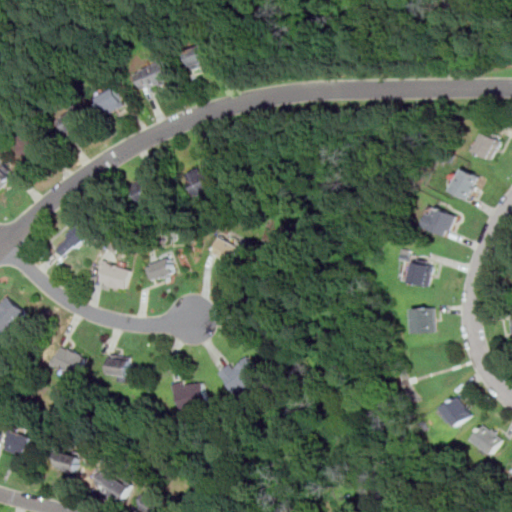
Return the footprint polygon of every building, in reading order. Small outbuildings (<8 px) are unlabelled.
[(8,51),(0,52),(0,31),(4,31),(8,51)] [(187,51),(195,70),(217,61),(209,42),(187,51)] [(173,80),(166,62),(139,73),(146,91),(173,80)] [(101,96),(111,114),(130,104),(121,86),(101,96)] [(61,117),(68,133),(91,123),(85,107),(61,117)] [(52,145),(34,126),(16,143),(34,162),(52,145)] [(477,150),(496,159),(507,137),(488,128),(477,150)] [(0,190),(20,176),(7,158),(0,163),(0,190)] [(189,174),(196,195),(228,185),(221,163),(189,174)] [(484,176),(467,166),(454,189),(472,199),(484,176)] [(164,194),(157,177),(135,186),(142,203),(164,194)] [(461,214),(435,203),(426,226),(453,236),(461,214)] [(96,230),(84,219),(58,246),(70,257),(96,230)] [(216,254),(239,263),(247,244),(223,235),(216,254)] [(156,281),(181,273),(175,255),(150,263),(156,281)] [(136,267),(108,259),(102,281),(130,289),(136,267)] [(434,285),(438,263),(417,259),(414,282),(434,285)] [(6,306),(0,302),(0,328),(10,337),(32,310),(14,296),(6,306)] [(418,332),(440,331),(440,306),(418,306),(418,332)] [(82,376),(59,364),(58,366),(54,364),(58,356),(60,357),(65,346),(71,349),(71,348),(85,355),(91,358),(82,376)] [(112,373),(115,354),(135,357),(132,376),(112,373)] [(266,375),(242,395),(223,372),(234,364),(238,369),(252,358),(266,375)] [(184,411),(176,385),(186,382),(188,388),(189,387),(188,385),(200,381),(201,383),(206,382),(212,402),(184,411)] [(458,427),(477,414),(463,394),(444,408),(458,427)] [(476,438),(496,454),(510,435),(490,420),(476,438)] [(39,435),(16,427),(8,449),(31,457),(39,435)] [(85,455),(63,449),(58,465),(81,471),(85,455)] [(137,483),(107,468),(98,486),(128,501),(137,483)] [(167,511),(172,504),(149,490),(140,505),(152,511),(167,511)]
